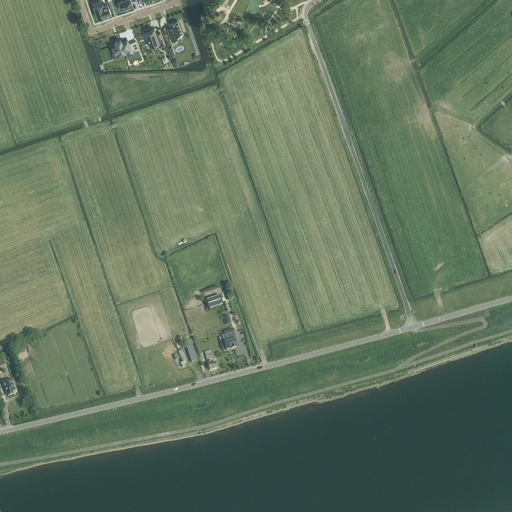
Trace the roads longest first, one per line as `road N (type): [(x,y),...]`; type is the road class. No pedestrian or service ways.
road 1 (tertiary): [(0,432),(413,326)]
road 2 (unclassified): [(315,0),(304,15),(413,326)]
road 3 (residential): [(79,0),(89,32),(177,2)]
